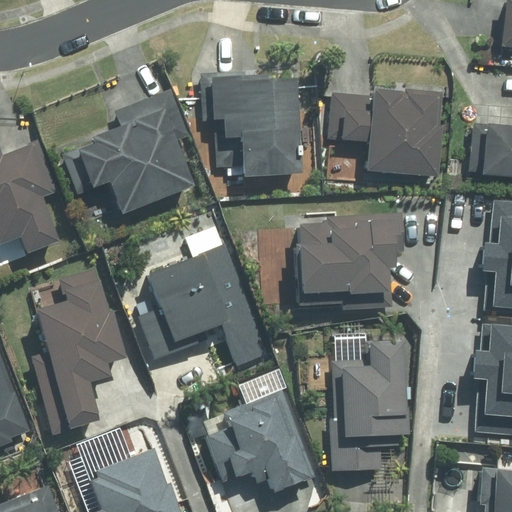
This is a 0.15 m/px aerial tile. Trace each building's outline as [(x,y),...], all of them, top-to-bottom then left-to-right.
[(511,4),(492,3),(489,52),(511,53),(511,4)] [(115,134),(54,158),(71,200),(95,190),(108,221),(181,192),(154,123),(176,114),(161,74),(100,98),(115,134)] [(289,89),(199,86),(197,126),(208,126),(207,167),(231,168),(231,184),(286,186),(289,89)] [(397,99),(326,96),(324,144),(355,145),(354,178),(429,180),(431,134),(425,133),(425,110),(435,111),(436,93),(398,92),(397,99)] [(464,129),(461,181),(511,184),(511,122),(508,122),(508,132),(464,129)] [(0,247),(6,245),(13,262),(49,246),(31,205),(41,201),(20,153),(0,161),(0,247)] [(396,220),(318,218),(317,234),(289,234),(288,254),(279,254),(278,296),(379,299),(381,231),(396,231),(396,220)] [(225,250),(112,291),(139,367),(175,354),(172,347),(214,332),(209,320),(235,311),(226,285),(236,281),(225,250)] [(22,319),(33,356),(19,360),(42,439),(60,434),(88,425),(78,391),(97,385),(93,369),(115,362),(89,272),(49,283),(52,293),(36,297),(41,313),(22,319)] [(305,392),(324,392),(323,478),(374,479),(374,444),(397,444),(398,339),(331,338),(330,355),(306,354),(305,392)] [(0,395),(0,448),(26,438),(9,396),(1,399),(0,395)] [(275,396),(191,428),(215,489),(239,480),(244,493),(257,487),(262,501),(308,483),(275,396)] [(172,511),(148,453),(69,486),(79,511),(172,511)] [(511,511),(511,475),(466,472),(463,507),(470,508),(470,511),(511,511)] [(0,511),(52,511),(43,486),(0,502),(0,511)]
